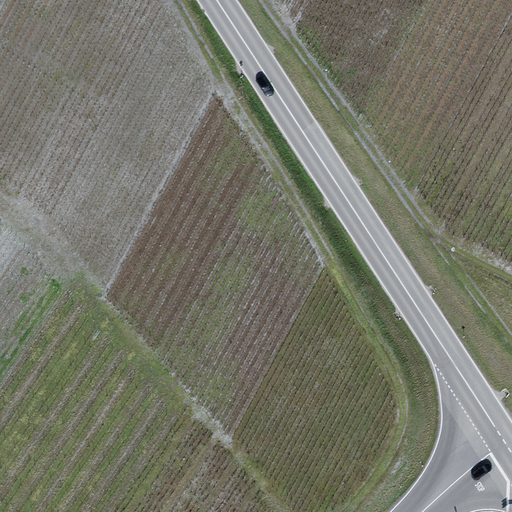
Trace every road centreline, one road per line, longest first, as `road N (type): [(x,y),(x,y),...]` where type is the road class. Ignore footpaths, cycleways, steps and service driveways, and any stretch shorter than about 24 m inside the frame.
road 1 (track): [(349,511),(388,471),(413,419),(401,352),(176,0)]
road 2 (tertiary): [(217,0),(495,427)]
road 3 (track): [(0,187),(31,208),(282,511)]
road 4 (tertiary): [(495,427),(406,511)]
